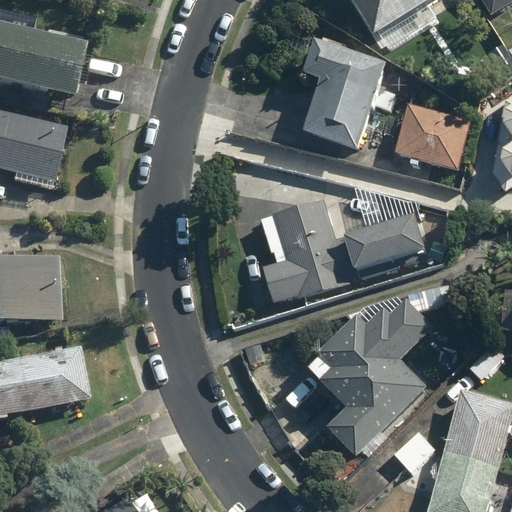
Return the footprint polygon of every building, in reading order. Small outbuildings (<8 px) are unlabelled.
[(448,0),(336,0),(368,50),(448,0)] [(511,0),(472,0),(488,25),(511,8),(511,0)] [(0,87),(85,102),(94,47),(0,30),(0,87)] [(511,74),(511,41),(484,63),(500,83),(511,74)] [(319,55),(306,50),(293,87),(313,94),(296,143),(355,164),(372,115),(385,119),(392,102),(375,96),(381,77),(353,68),(357,58),(322,45),(319,55)] [(511,99),(479,126),(491,140),(471,156),(507,201),(511,196),(511,99)] [(469,125),(403,111),(392,164),(458,178),(469,125)] [(76,128),(0,112),(0,203),(5,176),(64,188),(76,128)] [(292,302),(295,312),(351,292),(348,282),(424,256),(411,217),(332,245),(319,208),(263,227),(278,270),(253,279),(264,311),(292,302)] [(65,261),(0,262),(0,326),(67,325),(65,261)] [(349,467),(420,396),(396,373),(427,341),(400,314),(386,328),(375,318),(354,338),(346,330),(312,365),(317,369),(304,383),(341,420),(321,440),(349,467)] [(88,349),(0,366),(0,422),(99,403),(88,349)] [(505,367),(488,349),(460,375),(477,394),(505,367)] [(485,511),(511,412),(454,397),(424,511),(485,511)] [(438,451),(413,425),(381,456),(406,481),(438,451)] [(0,496),(38,480),(23,443),(0,453),(0,496)] [(155,511),(144,493),(111,511),(155,511)]
